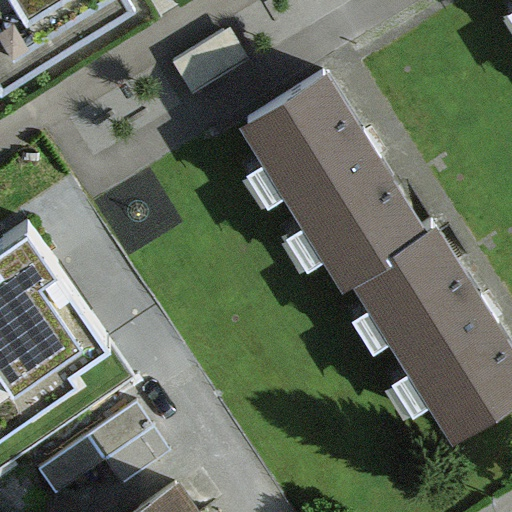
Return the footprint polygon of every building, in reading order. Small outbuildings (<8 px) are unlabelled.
[(0,0),(0,42),(12,61),(109,0),(0,0)] [(328,69),(251,117),(348,274),(356,270),(426,227),(328,69)] [(25,216),(0,234),(0,423),(1,425),(79,369),(71,358),(108,332),(25,216)] [(426,227),(356,270),(456,431),(511,396),(511,339),(437,220),(426,227)] [(123,375),(0,459),(0,490),(14,511),(39,511),(69,492),(160,429),(123,375)] [(126,511),(210,511),(183,473),(126,511)] [(83,511),(69,492),(39,511),(83,511)]
